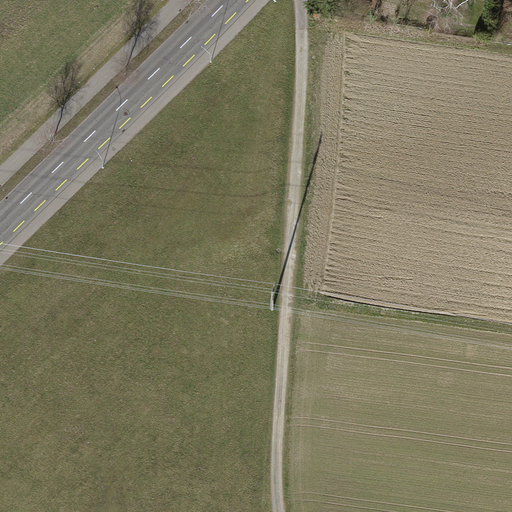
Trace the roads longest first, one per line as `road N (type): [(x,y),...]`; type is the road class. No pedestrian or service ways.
road 1 (track): [(298,0),(302,78),(277,470),(281,511)]
road 2 (secondary): [(0,223),(229,0)]
